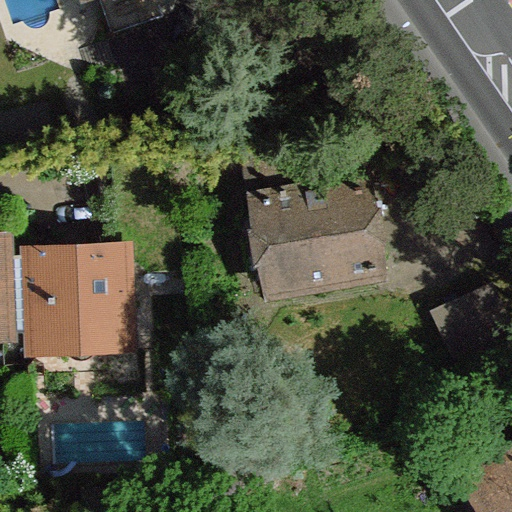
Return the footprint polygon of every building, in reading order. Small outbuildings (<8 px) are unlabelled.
[(414,105),(364,77),(348,108),(396,135),(414,105)] [(264,198),(362,181),(356,145),(256,149),(264,198)] [(171,161),(114,162),(117,221),(135,221),(181,220),(171,161)] [(362,181),(264,198),(279,289),(378,273),(362,181)] [(181,220),(135,221),(135,251),(185,250),(181,220)] [(5,242),(8,332),(39,330),(35,255),(34,240),(5,242)] [(124,251),(35,255),(39,330),(40,345),(128,341),(124,251)] [(511,370),(511,294),(505,280),(435,313),(471,390),(511,370)] [(511,511),(511,457),(478,480),(499,511),(511,511)] [(180,511),(239,490),(231,469),(167,493),(170,511),(180,511)] [(128,511),(128,496),(86,495),(86,511),(128,511)]
